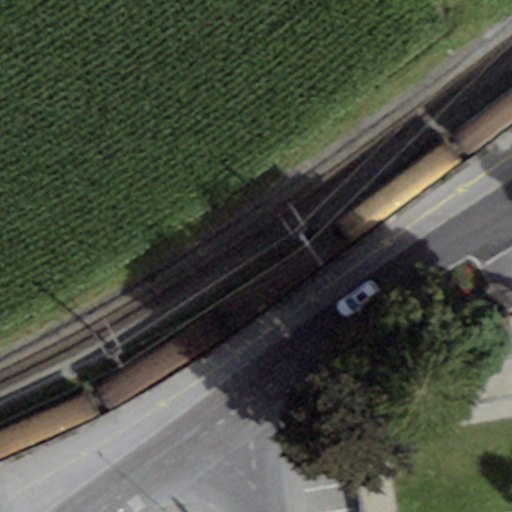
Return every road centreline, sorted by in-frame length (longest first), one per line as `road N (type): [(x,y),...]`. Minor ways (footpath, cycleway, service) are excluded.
road 1 (residential): [(228,439),(307,363),(511,221)]
road 2 (residential): [(119,511),(228,439)]
